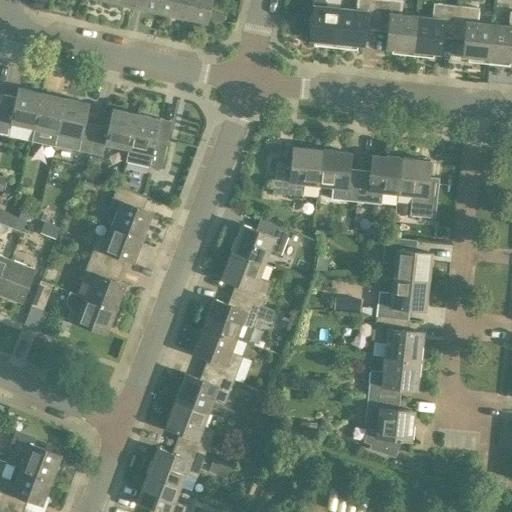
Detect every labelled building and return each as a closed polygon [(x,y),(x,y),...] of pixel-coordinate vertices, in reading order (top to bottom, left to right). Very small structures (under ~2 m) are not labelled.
[(156,11),(158,0),(133,0),(132,6),(156,11)] [(180,17),(183,0),(158,0),(156,11),(180,17)] [(183,0),(180,17),(205,22),(210,0),(183,0)] [(336,42),(339,7),(324,6),(324,0),(313,0),(313,5),(312,5),(309,39),(336,42)] [(339,7),(336,42),(363,45),(365,23),(376,24),(378,0),(356,0),(355,9),(339,7)] [(412,50),(416,16),(400,14),(401,0),(378,0),(376,24),(388,26),(385,47),(412,50)] [(416,16),(412,50),(439,53),(441,31),(452,33),(455,5),(433,3),(432,17),(416,16)] [(488,58),(492,24),(476,22),(478,8),(455,5),(452,33),(464,34),(461,55),(488,58)] [(492,24),(488,58),(511,60),(511,10),(509,10),(508,25),(492,24)] [(33,128),(41,92),(16,86),(12,106),(2,104),(0,111),(0,133),(6,135),(8,123),(33,128)] [(41,92),(33,128),(34,128),(31,141),(54,146),(57,134),(65,97),(41,92)] [(57,134),(80,139),(78,150),(89,153),(96,125),(84,122),(88,102),(65,97),(57,134)] [(127,149),(135,113),(111,107),(107,127),(96,125),(89,153),(100,156),(103,144),(127,149)] [(166,140),(155,137),(159,118),(135,113),(127,149),(128,149),(125,161),(160,168),(166,140)] [(292,146),(290,162),(275,160),(271,192),(301,195),(301,194),(316,195),(317,184),(321,149),(292,146)] [(317,184),(333,186),(331,198),(356,201),(359,170),(348,168),(350,153),(321,149),(317,184)] [(396,193),(400,158),(371,154),(369,171),(359,170),(356,201),(380,204),(382,191),(396,193)] [(438,177),(427,176),(429,161),(400,158),(396,193),(411,195),(408,215),(434,217),(438,177)] [(110,224),(141,236),(150,211),(135,205),(139,194),(116,185),(108,207),(115,210),(110,224)] [(26,200),(21,212),(35,218),(39,206),(26,200)] [(0,222),(13,228),(18,216),(2,210),(0,216),(0,222)] [(230,251),(263,263),(269,250),(280,254),(290,230),(259,219),(255,229),(241,223),(230,251)] [(44,221),(40,232),(55,238),(60,227),(44,221)] [(141,236),(110,224),(104,238),(97,236),(89,257),(112,266),(117,255),(131,261),(141,236)] [(392,277),(427,281),(430,253),(415,251),(416,240),(384,236),(381,262),(393,263),(392,277)] [(235,283),(231,294),(261,305),(270,281),(258,277),(263,263),(230,251),(220,278),(235,283)] [(0,254),(0,283),(10,259),(0,254)] [(83,296),(114,307),(123,283),(108,277),(112,266),(89,257),(80,279),(88,282),(83,296)] [(10,259),(0,283),(0,292),(22,301),(35,269),(10,259)] [(427,281),(392,277),(390,292),(378,291),(375,316),(407,319),(409,308),(424,310),(427,281)] [(30,304),(42,309),(51,284),(39,279),(30,304)] [(114,307),(83,296),(69,291),(66,300),(65,302),(66,305),(67,307),(70,308),(66,318),(104,332),(114,307)] [(227,303),(212,298),(202,325),(235,338),(240,324),(252,328),(257,316),(261,305),(231,294),(227,303)] [(274,310),(261,305),(257,316),(270,321),(274,310)] [(383,357),(418,360),(422,332),(406,330),(407,319),(375,316),(373,341),(385,342),(383,357)] [(235,338),(202,325),(192,352),(207,358),(203,368),(233,379),(242,356),(230,351),(235,338)] [(418,360),(383,357),(382,371),(370,370),(367,395),(399,398),(400,388),(415,390),(418,360)] [(174,400),(207,412),(212,398),(224,403),(233,379),(203,368),(199,378),(184,372),(174,400)] [(288,373),(277,372),(276,384),(287,385),(288,373)] [(399,398),(367,395),(364,425),(368,426),(375,429),(370,444),(368,448),(386,454),(394,457),(400,439),(410,440),(413,411),(398,409),(399,398)] [(207,412),(174,400),(164,427),(179,432),(175,442),(205,454),(214,430),(202,426),(207,412)] [(300,433),(315,434),(316,421),(301,420),(300,433)] [(18,467),(50,479),(59,454),(30,443),(33,437),(18,432),(15,433),(12,441),(14,445),(12,449),(17,451),(12,465),(14,466),(18,467)] [(271,456),(276,444),(266,440),(261,452),(271,456)] [(146,474),(179,487),(184,473),(196,477),(205,454),(175,442),(171,453),(156,447),(146,474)] [(50,479),(18,467),(14,466),(8,479),(2,477),(0,480),(0,500),(23,509),(27,498),(40,504),(50,479)] [(179,487),(146,474),(136,501),(151,507),(148,511),(182,511),(186,505),(174,500),(179,487)] [(0,511),(21,511),(23,509),(0,500),(0,511)]
